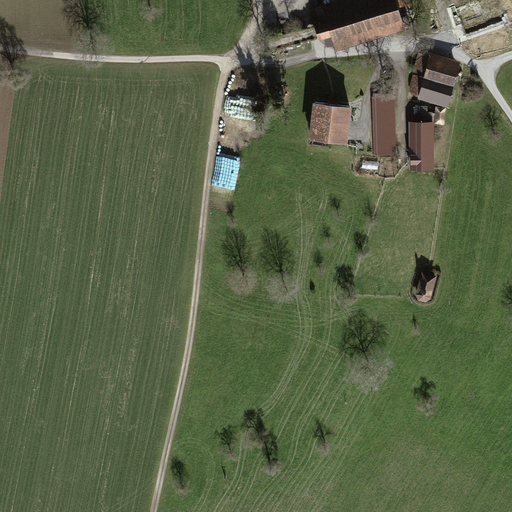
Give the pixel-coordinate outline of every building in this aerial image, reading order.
[(396,0),(349,0),(321,9),(333,47),(405,25),(396,0)] [(500,0),(468,0),(449,7),(460,41),(509,24),(500,0)] [(423,55),(411,94),(448,104),(459,65),(423,55)] [(225,94),(224,122),(247,122),(248,95),(225,94)] [(393,100),(373,100),(375,157),(395,157),(393,100)] [(349,106),(315,103),(311,140),(345,143),(349,106)] [(433,124),(411,125),(412,171),(435,171),(433,124)] [(437,280),(422,277),(416,304),(431,307),(437,280)]
